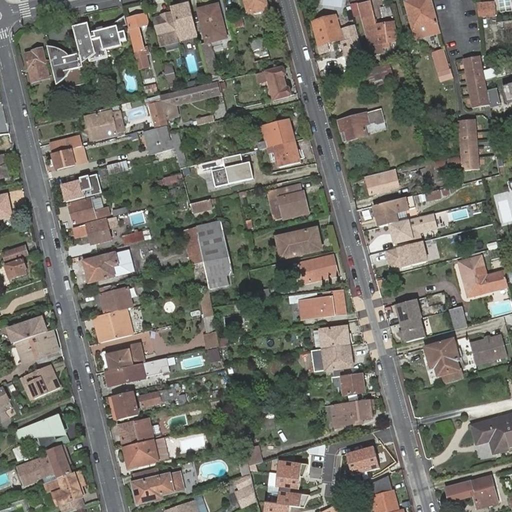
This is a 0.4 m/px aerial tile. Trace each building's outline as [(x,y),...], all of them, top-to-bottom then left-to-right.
[(242,0),(246,14),(252,13),(268,10),(265,0),(242,0)] [(430,0),(419,0),(406,4),(414,35),(421,39),(439,33),(430,0)] [(498,0),(499,9),(511,7),(510,0),(498,0)] [(198,36),(189,1),(180,3),(181,6),(171,9),(179,41),(198,36)] [(482,18),(495,16),(494,1),(480,3),(482,18)] [(375,26),(370,3),(359,6),(371,56),(381,53),(380,44),(397,41),(394,23),(375,26)] [(218,5),(197,10),(206,43),(200,45),(210,84),(221,82),(219,75),(225,73),(221,57),(217,42),(224,40),(220,22),(222,21),(218,5)] [(155,19),(162,47),(178,43),(171,14),(161,16),(162,18),(155,19)] [(117,27),(127,25),(124,15),(112,25),(112,28),(102,30),(101,28),(95,29),(96,35),(93,35),(93,34),(91,35),(88,24),(73,27),(79,53),(81,63),(88,58),(89,61),(108,56),(106,49),(121,45),(120,41),(126,40),(124,31),(118,32),(117,27)] [(128,19),(137,57),(140,57),(139,51),(144,50),(139,27),(148,25),(145,15),(128,19)] [(313,23),(321,54),(326,53),(325,49),(328,48),(327,45),(341,40),(351,73),(366,69),(361,47),(359,48),(354,33),(356,33),(355,27),(339,31),(335,17),(313,23)] [(47,46),(56,85),(57,85),(62,84),(65,82),(65,81),(67,87),(86,82),(81,63),(79,53),(69,55),(68,53),(65,49),(59,46),(53,44),(50,45),(47,46)] [(26,56),(33,84),(50,80),(43,50),(33,52),(33,54),(26,56)] [(434,53),(439,72),(448,70),(443,51),(434,53)] [(480,56),(463,59),(472,108),(489,105),(480,56)] [(171,64),(162,66),(168,86),(177,83),(171,64)] [(389,64),(363,71),(368,88),(394,81),(389,64)] [(267,76),(274,100),(292,96),(289,86),(287,87),(284,77),(286,76),(284,68),(260,74),(261,78),(267,76)] [(216,84),(170,95),(172,104),(218,93),(216,84)] [(511,85),(502,88),(507,105),(511,103),(511,85)] [(497,89),(488,90),(490,108),(499,107),(497,89)] [(172,104),(170,95),(162,97),(165,106),(172,104)] [(365,127),(377,124),(374,111),(339,122),(342,132),(345,132),(348,141),(367,136),(365,127)] [(113,115),(113,113),(92,118),(97,139),(117,135),(117,131),(113,115)] [(124,129),(121,113),(113,115),(117,131),(124,129)] [(197,120),(198,126),(214,123),(212,117),(197,120)] [(92,118),(88,118),(93,140),(97,139),(92,118)] [(476,120),(459,121),(460,125),(462,154),(463,171),(480,170),(476,120)] [(295,142),(289,122),(262,129),(265,143),(258,145),(259,151),(268,149),(295,142)] [(150,131),(153,146),(169,142),(165,127),(150,131)] [(51,145),(54,155),(72,150),(82,147),(79,138),(51,145)] [(173,150),(174,150),(173,144),(172,141),(169,142),(153,146),(155,155),(173,150)] [(295,142),(268,149),(269,154),(276,153),(280,168),(300,163),(295,142)] [(75,166),(86,163),(82,147),(72,150),(75,166)] [(72,150),(54,155),(57,170),(75,166),(72,150)] [(244,165),(242,155),(222,159),(225,169),(212,172),(216,188),(255,179),(251,163),(244,165)] [(0,178),(9,177),(5,157),(0,158),(0,178)] [(126,162),(108,167),(111,175),(129,171),(126,162)] [(395,171),(366,178),(370,196),(399,188),(395,171)] [(164,186),(181,181),(179,174),(162,179),(164,186)] [(64,187),(67,203),(86,198),(82,183),(64,187)] [(301,205),(305,204),(303,193),(301,193),(300,187),(272,194),(273,200),(279,199),(284,219),(303,214),(301,205)] [(439,190),(424,194),(426,203),(441,199),(439,190)] [(0,220),(0,218),(0,215),(10,213),(6,196),(0,197),(0,220)] [(412,197),(374,207),(379,229),(389,226),(398,224),(395,214),(406,212),(415,209),(412,197)] [(69,206),(74,225),(100,218),(111,215),(109,210),(95,214),(92,203),(95,202),(94,198),(69,206)] [(210,200),(195,204),(190,205),(192,214),(212,208),(210,200)] [(113,217),(126,214),(125,208),(112,211),(113,217)] [(406,212),(395,214),(398,224),(408,221),(406,212)] [(408,221),(389,226),(396,250),(423,243),(420,234),(439,229),(435,214),(408,221)] [(117,220),(88,226),(75,230),(77,238),(90,235),(92,245),(112,240),(109,230),(119,227),(117,220)] [(199,245),(204,264),(208,280),(209,288),(229,283),(227,276),(233,275),(221,223),(196,229),(199,245)] [(196,229),(183,232),(187,248),(199,245),(196,229)] [(278,238),(283,258),(322,250),(317,230),(278,238)] [(124,237),(126,246),(147,241),(145,232),(124,237)] [(396,250),(387,253),(392,271),(429,262),(423,243),(396,250)] [(187,248),(192,266),(204,264),(199,245),(187,248)] [(4,255),(6,263),(27,255),(25,248),(4,255)] [(115,255),(88,261),(90,271),(86,272),(89,284),(115,277),(113,268),(118,267),(115,255)] [(334,267),(337,267),(334,257),(302,264),(307,284),(336,277),(334,267)] [(510,286),(506,272),(506,270),(487,275),(482,257),(460,262),(469,297),(510,286)] [(6,267),(11,281),(26,276),(25,271),(26,270),(24,262),(6,267)] [(204,264),(192,266),(196,283),(208,280),(204,264)] [(110,287),(99,290),(100,295),(112,293),(110,287)] [(100,295),(105,316),(127,310),(132,309),(128,289),(112,293),(100,295)] [(210,289),(201,291),(203,299),(211,298),(210,289)] [(255,293),(256,300),(271,298),(270,290),(255,293)] [(335,313),(345,311),(342,291),(324,294),(325,300),(298,303),(299,305),(301,304),(303,319),(301,320),(301,321),(335,316),(335,313)] [(206,316),(214,314),(213,308),(211,298),(203,299),(206,316)] [(421,319),(416,300),(392,307),(395,319),(400,317),(401,325),(421,319)] [(493,309),(496,317),(510,311),(506,303),(493,309)] [(450,310),(456,330),(468,327),(462,306),(450,310)] [(105,316),(94,319),(96,326),(101,325),(105,341),(112,339),(128,333),(130,332),(133,331),(131,325),(127,310),(105,316)] [(401,325),(403,332),(400,333),(403,345),(426,338),(421,319),(401,325)] [(18,343),(47,334),(44,324),(39,326),(37,321),(9,330),(14,345),(18,343)] [(101,343),(105,341),(101,325),(96,326),(101,343)] [(348,328),(321,331),(324,350),(350,347),(348,328)] [(105,341),(105,343),(129,337),(134,336),(133,331),(130,332),(128,333),(112,339),(105,341)] [(58,351),(52,332),(47,334),(18,343),(25,364),(58,351)] [(218,333),(206,336),(208,351),(221,348),(218,333)] [(503,337),(471,345),(477,366),(508,359),(503,337)] [(458,360),(453,341),(426,349),(429,362),(434,361),(439,376),(441,375),(444,386),(464,380),(461,370),(458,371),(455,361),(458,360)] [(108,356),(111,372),(151,363),(146,343),(134,346),(135,350),(108,356)] [(107,352),(108,356),(135,350),(134,346),(107,352)] [(350,347),(324,350),(327,371),(353,368),(350,347)] [(108,356),(103,357),(106,373),(108,373),(111,372),(108,356)] [(159,375),(147,378),(149,389),(169,384),(163,361),(156,362),(159,375)] [(434,377),(439,376),(434,361),(429,362),(434,377)] [(108,373),(107,373),(111,387),(139,381),(138,380),(147,378),(159,375),(156,362),(151,363),(111,372),(108,373)] [(25,377),(35,399),(60,388),(51,366),(25,377)] [(366,393),(363,374),(342,377),(332,379),(333,389),(339,388),(340,397),(345,397),(366,393)] [(31,401),(35,399),(25,377),(21,379),(31,401)] [(3,389),(0,390),(0,406),(9,401),(3,389)] [(158,392),(138,397),(141,410),(161,405),(158,392)] [(114,397),(119,421),(139,416),(134,393),(114,397)] [(110,398),(116,422),(119,421),(114,397),(110,398)] [(374,409),(372,400),(336,405),(338,419),(334,420),(336,429),(355,425),(354,422),(362,421),(372,419),(370,410),(374,409)] [(58,416),(16,432),(18,439),(65,435),(58,416)] [(511,416),(473,427),(478,445),(488,442),(491,444),(494,454),(511,448),(511,416)] [(121,432),(124,448),(141,444),(154,441),(155,441),(150,420),(137,423),(122,427),(124,431),(121,432)] [(141,444),(124,448),(130,469),(159,462),(154,441),(141,444)] [(11,449),(16,463),(30,457),(25,444),(11,449)] [(475,447),(478,460),(490,458),(488,445),(475,447)] [(67,454),(64,446),(48,451),(50,457),(18,468),(24,485),(56,474),(58,479),(59,479),(72,475),(68,465),(64,455),(67,454)] [(374,447),(346,455),(353,477),(380,469),(374,447)] [(309,465),(280,461),(279,475),(271,474),(270,487),(299,490),(301,477),(304,478),(309,465)] [(249,464),(241,466),(244,479),(251,476),(249,467),(249,464)] [(133,475),(135,485),(161,479),(158,469),(133,475)] [(85,486),(80,471),(75,473),(72,475),(59,479),(58,479),(46,484),(49,492),(53,490),(58,506),(60,505),(68,503),(82,498),(85,497),(82,487),(85,486)] [(134,485),(139,504),(150,501),(150,500),(162,497),(161,496),(173,493),(169,477),(161,479),(135,485),(134,485)] [(491,477),(471,483),(476,503),(490,499),(492,504),(498,503),(491,477)] [(309,508),(310,495),(280,492),(279,504),(265,503),(264,511),(290,511),(291,507),(309,508)] [(377,511),(390,511),(398,510),(393,493),(373,499),(377,511)] [(68,503),(60,505),(61,511),(72,511),(85,508),(82,498),(68,503)] [(490,499),(476,503),(478,509),(492,504),(490,499)] [(198,511),(196,503),(170,511),(198,511)]
